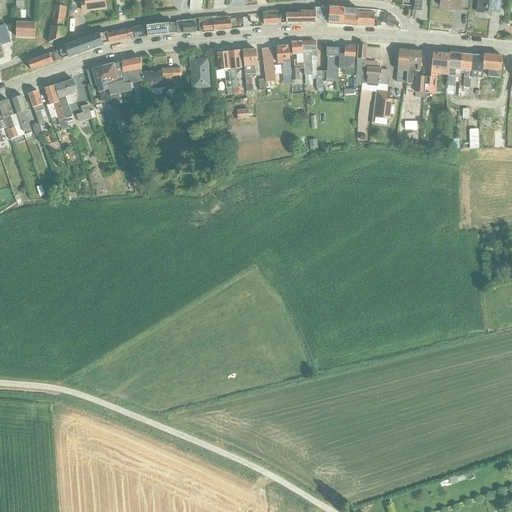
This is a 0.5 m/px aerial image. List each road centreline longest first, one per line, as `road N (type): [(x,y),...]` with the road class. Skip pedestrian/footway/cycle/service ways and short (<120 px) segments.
road 1 (unclassified): [(0,68),(121,24),(314,3),(389,7),(403,18),(407,37)]
road 2 (tertiary): [(407,37),(295,34),(165,44),(95,58),(0,92)]
road 3 (unclassified): [(331,511),(257,468),(133,415),(55,388),(0,383)]
